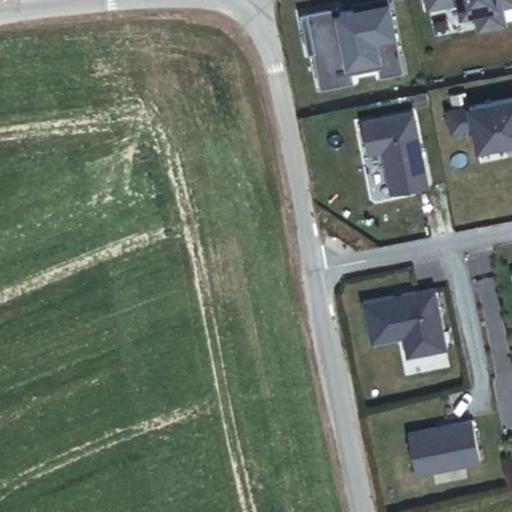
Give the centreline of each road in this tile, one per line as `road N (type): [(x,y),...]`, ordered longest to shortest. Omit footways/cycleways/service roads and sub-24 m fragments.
road 1 (unclassified): [(312,275),(264,39),(236,0)]
road 2 (unclassified): [(365,511),(312,275)]
road 3 (residential): [(511,235),(312,275)]
road 4 (unclassified): [(0,19),(126,0)]
